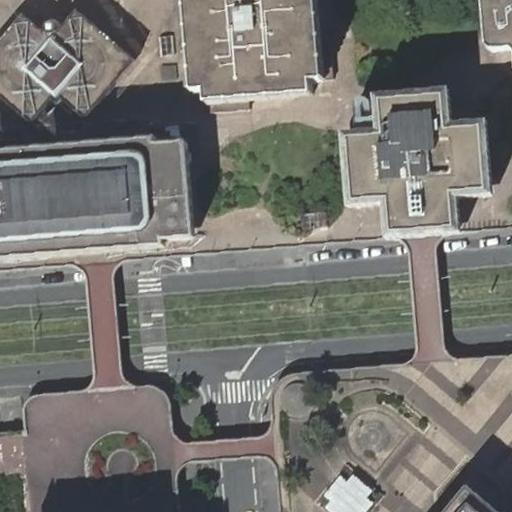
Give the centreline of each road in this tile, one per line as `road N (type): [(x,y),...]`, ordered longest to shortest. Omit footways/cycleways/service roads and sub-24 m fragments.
road 1 (tertiary): [(511,252),(0,297)]
road 2 (tertiary): [(264,353),(511,331)]
road 3 (tertiary): [(0,373),(195,359)]
road 4 (unknown): [(26,138),(24,2)]
